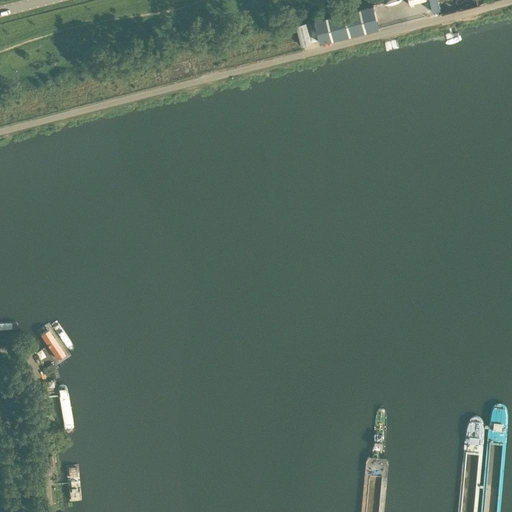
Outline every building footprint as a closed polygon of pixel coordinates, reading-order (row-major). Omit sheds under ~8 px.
[(429,0),(433,12),(441,10),(438,0),(429,0)] [(320,43),(379,28),(373,5),(314,20),(320,43)] [(296,25),(299,34),(302,46),(311,43),(306,22),(296,25)] [(0,322),(0,331),(20,330),(19,321),(0,322)] [(67,358),(47,328),(37,335),(57,365),(67,358)] [(44,369),(47,373),(52,370),(56,368),(55,368),(53,363),(44,369)] [(68,384),(58,386),(66,435),(76,433),(68,384)] [(1,393),(2,394),(5,398),(5,399),(7,397),(8,397),(13,393),(8,388),(5,391),(4,391),(1,393)] [(78,463),(66,464),(70,504),(82,502),(78,463)]
